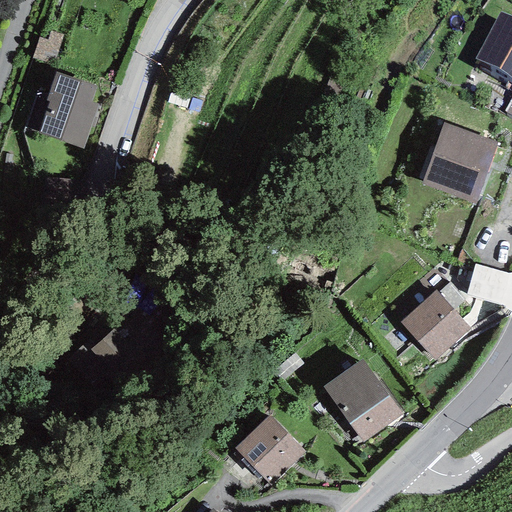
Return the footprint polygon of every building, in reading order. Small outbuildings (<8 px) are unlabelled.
[(511,18),(500,12),(474,59),(511,79),(511,18)] [(96,87),(55,73),(45,101),(49,102),(38,133),(83,148),(90,126),(93,127),(96,118),(93,117),(97,104),(91,102),(96,87)] [(511,95),(503,113),(511,118),(511,95)] [(443,123),(432,153),(486,173),(497,143),(443,123)] [(486,173),(432,153),(421,183),(475,203),(486,173)] [(468,328),(435,291),(400,323),(434,360),(468,328)] [(155,343),(128,313),(50,383),(78,413),(155,343)] [(402,414),(363,359),(323,387),(362,442),(402,414)] [(304,452),(270,415),(234,448),(269,485),(304,452)]
